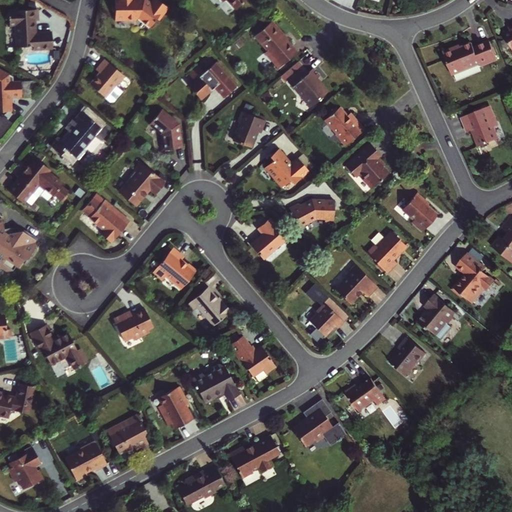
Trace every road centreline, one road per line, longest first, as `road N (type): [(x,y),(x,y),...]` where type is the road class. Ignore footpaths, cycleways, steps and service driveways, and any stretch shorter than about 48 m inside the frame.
road 1 (residential): [(318,374),(66,511)]
road 2 (residential): [(475,206),(375,324),(318,374)]
road 3 (residential): [(396,26),(475,206)]
road 4 (residential): [(0,160),(70,71),(88,0)]
road 5 (residential): [(318,374),(203,240)]
road 6 (residential): [(171,210),(123,266),(75,287)]
